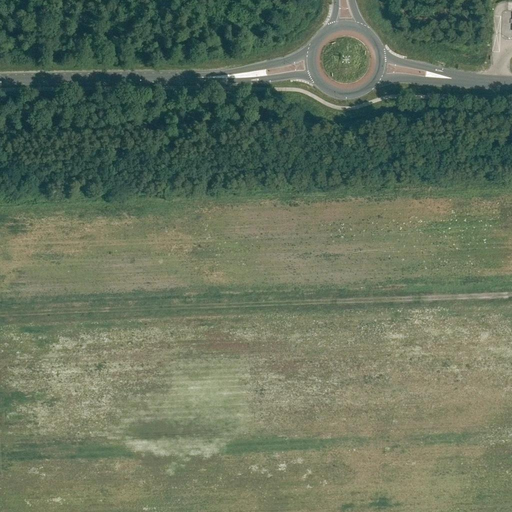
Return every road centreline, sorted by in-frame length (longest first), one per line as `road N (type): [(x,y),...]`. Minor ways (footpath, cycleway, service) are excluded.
road 1 (track): [(511,290),(0,308)]
road 2 (secondary): [(311,65),(231,77),(0,80)]
road 3 (secondary): [(511,84),(379,67)]
